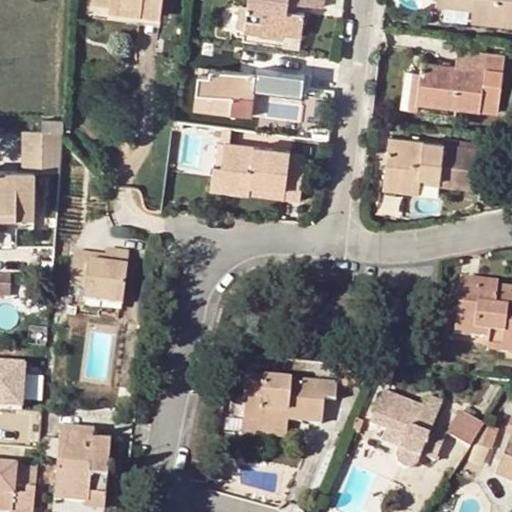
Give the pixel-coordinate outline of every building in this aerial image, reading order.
[(109,0),(108,7),(108,12),(159,19),(161,0),(109,0)] [(247,0),(246,6),(244,28),(258,29),(257,34),(282,38),(283,33),(301,36),(304,14),(286,11),(288,2),(321,6),(322,0),(247,0)] [(511,0),(435,0),(435,3),(471,8),(470,20),(511,24),(511,0)] [(244,28),(246,6),(238,4),(236,27),(244,28)] [(421,62),(419,73),(415,103),(456,108),(478,111),(498,113),(505,56),(483,54),(456,51),(455,66),(421,62)] [(254,82),(255,76),(209,69),(210,58),(199,57),(192,109),(250,116),(254,82)] [(256,64),(255,76),(254,82),(279,86),(281,67),(256,64)] [(415,103),(419,73),(411,73),(407,110),(455,116),(456,108),(415,103)] [(41,120),(40,131),(61,132),(61,120),(41,120)] [(222,127),(220,144),(223,145),(230,145),(231,128),(222,127)] [(389,138),(384,179),(401,181),(400,191),(419,194),(421,177),(439,180),(438,186),(454,189),(454,185),(469,187),(472,170),(456,168),(457,157),(442,156),(443,145),(389,138)] [(211,165),(209,181),(226,183),(225,192),(246,194),(247,187),(283,191),(282,198),(299,201),(304,154),(230,145),(223,145),(220,166),(211,165)] [(0,214),(16,215),(33,215),(33,172),(0,172),(0,214)] [(421,177),(419,194),(437,195),(438,186),(439,180),(421,177)] [(401,181),(384,179),(382,189),(400,191),(401,181)] [(226,183),(209,181),(208,188),(225,192),(226,183)] [(247,187),(246,194),(282,198),(283,191),(247,187)] [(0,239),(16,240),(16,215),(0,214),(0,239)] [(105,252),(105,257),(104,264),(126,267),(128,254),(105,252)] [(104,264),(105,257),(73,253),(68,289),(83,291),(82,302),(120,307),(126,267),(104,264)] [(10,275),(0,274),(0,297),(9,298),(10,275)] [(511,297),(509,298),(510,289),(494,287),(494,284),(459,280),(452,333),(485,337),(503,339),(502,354),(511,355),(511,297)] [(503,339),(485,337),(485,352),(502,354),(503,339)] [(27,365),(0,362),(0,389),(25,391),(27,365)] [(336,363),(335,385),(360,387),(368,366),(336,363)] [(368,366),(364,379),(391,384),(394,369),(368,366)] [(248,376),(246,397),(258,399),(258,409),(286,412),(286,421),(319,425),(321,401),(333,401),(335,385),(248,376)] [(0,406),(24,409),(25,391),(0,389),(0,406)] [(370,425),(384,431),(402,438),(398,448),(397,451),(395,455),(395,458),(395,461),(399,466),(403,468),(406,468),(410,468),(413,466),(417,462),(418,458),(433,463),(444,436),(445,435),(444,434),(431,428),(436,414),(421,409),(383,393),(370,425)] [(258,399),(246,397),(244,417),(286,421),(286,412),(258,409),(258,399)] [(426,397),(421,409),(436,414),(441,403),(426,397)] [(481,426),(458,412),(444,434),(445,435),(444,436),(466,450),(481,426)] [(511,414),(505,432),(511,434),(495,475),(511,482),(511,414)] [(355,418),(351,431),(358,433),(363,422),(355,418)] [(92,432),(59,429),(52,506),(102,511),(108,443),(91,442),(92,432)] [(402,438),(384,431),(380,442),(398,448),(402,438)] [(188,480),(205,484),(208,466),(192,463),(188,480)] [(0,465),(0,504),(11,505),(10,511),(31,511),(35,469),(14,467),(14,466),(0,465)]
